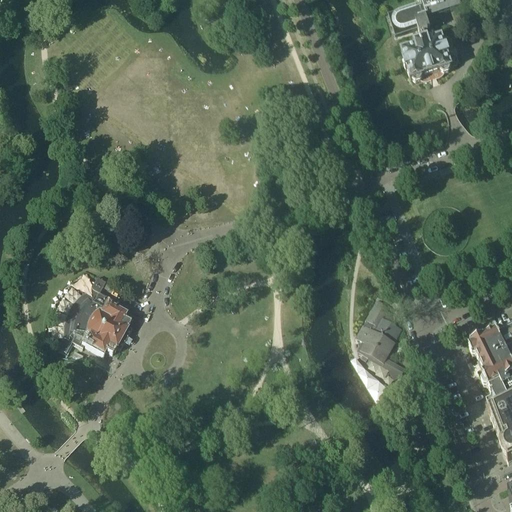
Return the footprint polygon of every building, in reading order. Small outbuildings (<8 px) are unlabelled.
[(417,0),(421,10),(418,11),(417,7),(387,17),(395,39),(418,32),(419,36),(430,33),(426,21),(461,10),(458,1),(460,1),(459,0),(417,0)] [(414,49),(401,54),(405,65),(403,66),(405,72),(407,72),(411,83),(412,83),(416,85),(420,83),(421,84),(423,84),(424,84),(426,84),(428,84),(437,81),(439,80),(441,79),(442,78),(443,77),(443,76),(444,76),(448,74),(450,70),(452,70),(456,68),(459,64),(456,58),(452,57),(450,50),(453,46),(451,41),(446,38),(428,44),(428,42),(414,47),(414,49)] [(101,196),(98,201),(105,207),(109,202),(101,196)] [(42,276),(26,302),(43,313),(59,287),(42,276)] [(99,296),(105,286),(102,284),(103,283),(103,282),(102,281),(101,281),(101,280),(100,280),(100,281),(99,281),(98,282),(96,281),(90,291),(93,292),(86,295),(81,299),(76,304),(71,310),(68,316),(66,322),(64,329),(64,336),(65,343),(62,341),(57,352),(65,356),(71,346),(82,351),(84,347),(85,347),(85,348),(85,349),(86,349),(89,351),(90,351),(91,351),(94,352),(94,353),(94,354),(95,354),(99,356),(99,357),(100,357),(101,356),(103,357),(103,355),(106,357),(107,354),(112,356),(115,351),(119,354),(131,332),(127,330),(130,325),(126,322),(127,320),(124,318),(128,312),(99,296)] [(387,354),(395,340),(400,331),(391,326),(393,324),(389,314),(386,312),(387,310),(382,307),(382,306),(377,302),(376,304),(376,305),(376,306),(373,310),(363,329),(362,329),(356,340),(364,344),(358,354),(368,360),(368,361),(388,372),(394,382),(399,379),(403,371),(387,363),(391,356),(387,354)] [(511,327),(505,330),(502,329),(498,331),(497,334),(496,335),(510,363),(511,367),(511,327)] [(511,367),(510,363),(496,335),(494,336),(491,334),(486,337),(486,340),(480,343),(478,342),(475,344),(474,346),(470,348),(471,350),(469,353),(472,358),(475,358),(484,376),(481,378),(483,381),(481,384),(483,389),(487,389),(491,396),(485,399),(491,414),(511,403),(511,367)] [(370,394),(376,403),(385,398),(379,388),(370,394)] [(511,466),(511,403),(491,414),(488,415),(509,468),(511,466)]
